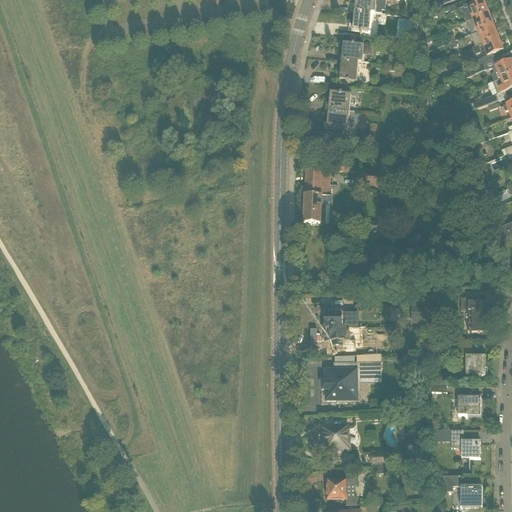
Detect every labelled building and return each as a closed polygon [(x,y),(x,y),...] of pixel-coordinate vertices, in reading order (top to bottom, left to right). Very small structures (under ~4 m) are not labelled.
[(386,0),(356,0),(355,13),(372,14),(372,15),(383,16),(383,12),(386,13),(386,0)] [(447,5),(445,0),(439,0),(434,2),(437,9),(447,5)] [(460,4),(449,9),(451,14),(459,11),(461,17),(465,18),(467,25),(468,24),(490,15),(485,3),(465,10),(464,9),(462,10),(460,5),(460,4)] [(355,13),(353,33),(370,35),(372,15),(372,14),(355,13)] [(495,28),(490,15),(468,24),(469,26),(468,27),(469,30),(470,32),(472,34),(473,36),(478,34),(495,28)] [(495,28),(478,34),(482,46),(499,39),(495,28)] [(485,53),(482,54),(484,59),(494,56),(504,52),(499,39),(482,46),(485,53)] [(344,45),(342,61),(359,63),(359,64),(362,64),(363,56),(364,47),(344,45)] [(342,61),(340,82),(357,84),(359,64),(359,63),(342,61)] [(473,70),(484,66),(482,61),(471,65),(473,70)] [(498,75),(500,81),(501,81),(511,76),(511,62),(502,66),(493,70),(495,76),(498,75)] [(484,66),(473,70),(475,76),(487,72),(484,66)] [(493,98),(496,97),(511,90),(511,76),(501,81),(500,81),(494,84),(488,87),(492,98),(493,98)] [(351,96),(331,94),(329,110),(350,112),(351,96)] [(493,98),(492,98),(471,107),(473,113),(488,107),(499,103),(496,97),(493,98)] [(488,107),(490,113),(502,109),(499,103),(488,107)] [(329,110),(328,131),(348,133),(350,114),(354,115),(355,113),(350,113),(350,112),(329,110)] [(377,138),(378,126),(370,125),(369,137),(377,138)] [(448,138),(454,136),(451,127),(445,129),(448,138)] [(445,146),(443,136),(432,139),(434,148),(445,146)] [(340,166),(339,173),(354,174),(356,172),(357,167),(340,166)] [(306,171),(304,226),(325,227),(326,207),(330,207),(333,207),(333,198),(329,198),(330,172),(306,171)] [(386,174),(362,173),(362,189),(386,190),(386,174)] [(498,194),(495,187),(489,190),(491,196),(498,194)] [(378,225),(367,223),(366,232),(376,234),(378,225)] [(511,225),(499,231),(501,244),(511,239),(511,225)] [(472,335),(489,335),(489,304),(469,304),(469,300),(461,300),(461,313),(472,313),(472,335)] [(430,305),(412,305),(412,326),(430,326),(430,305)] [(323,322),(323,328),(325,329),(325,330),(351,330),(351,314),(330,315),(330,316),(325,316),(325,321),(323,322)] [(351,330),(325,330),(325,339),(327,339),(327,343),(333,343),(333,349),(343,348),(343,344),(345,344),(345,343),(356,343),(356,336),(352,336),(352,330),(351,330)] [(458,342),(458,359),(466,359),(466,378),(486,378),(486,358),(478,358),(472,358),(472,354),(472,342),(458,342)] [(327,383),(323,384),(323,392),(327,392),(327,403),(337,402),(337,405),(347,405),(347,402),(357,402),(356,373),(382,373),(382,364),(382,356),(357,358),(357,364),(355,364),(338,365),(335,365),(334,365),(334,372),(326,373),(327,383)] [(481,417),(481,399),(459,399),(459,417),(466,417),(466,419),(468,419),(468,417),(481,417)] [(414,411),(414,403),(405,403),(405,411),(414,411)] [(328,431),(325,432),(326,442),(326,444),(325,444),(324,448),(325,451),(327,451),(327,454),(335,453),(337,456),(340,455),(342,453),(342,452),(349,452),(347,430),(335,431),(335,429),(331,428),(328,430),(328,431)] [(481,461),(481,444),(464,444),(464,432),(452,432),(452,451),(462,451),(462,461),(481,461)] [(372,456),(372,468),(373,468),(388,467),(388,468),(392,467),(391,455),(372,456)] [(388,475),(388,468),(388,467),(373,468),(373,476),(388,475)] [(328,488),(326,488),(326,496),(328,496),(328,501),(347,501),(347,508),(357,507),(357,504),(357,500),(357,499),(356,499),(347,499),(346,487),(347,487),(356,487),(357,487),(357,476),(346,477),(346,483),(328,483),(328,488)] [(444,478),(442,478),(447,488),(447,494),(453,494),(453,489),(454,489),(459,489),(459,478),(444,478)] [(483,488),(476,488),(461,488),(461,494),(461,510),(483,510),(483,488)]
